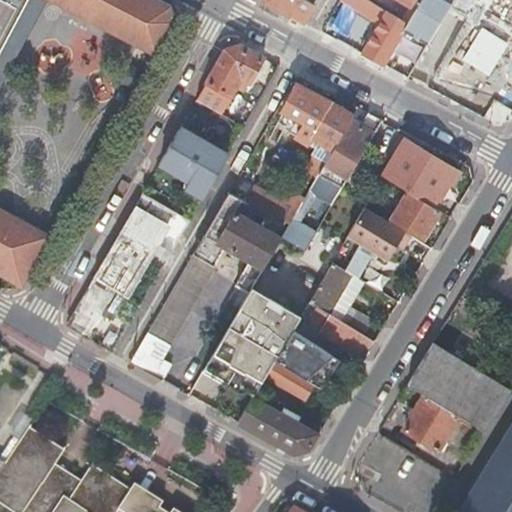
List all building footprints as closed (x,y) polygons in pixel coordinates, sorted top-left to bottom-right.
[(0,88),(47,0),(29,0),(0,54),(0,88)] [(54,0),(154,53),(172,22),(168,8),(152,0),(0,0),(0,270),(22,283),(48,237),(0,209),(0,54),(29,0),(54,0)] [(264,0),(265,3),(290,16),(299,0),(264,0)] [(353,8),(358,0),(340,0),(340,1),(353,8)] [(362,54),(383,65),(403,31),(407,23),(364,0),(358,0),(353,8),(380,24),(362,54)] [(394,0),(414,11),(420,0),(394,0)] [(452,2),(449,0),(420,0),(414,11),(407,23),(403,31),(427,44),(452,2)] [(242,91),(261,58),(239,46),(225,49),(196,101),(220,114),(230,96),(235,87),(242,91)] [(352,115),(296,85),(282,111),(304,124),(295,138),(317,150),(305,170),(316,177),(317,175),(328,156),(332,149),(349,121),(352,115)] [(380,121),(367,114),(362,123),(374,130),(380,121)] [(349,121),(332,149),(328,156),(317,175),(340,189),(372,134),(349,121)] [(179,140),(174,137),(161,161),(208,189),(224,161),(211,154),(213,148),(185,132),(179,140)] [(459,172),(401,138),(393,151),(396,153),(382,177),(407,192),(433,207),(448,184),(451,186),(459,172)] [(255,187),(247,202),(289,224),(303,200),(287,192),(282,201),(255,187)] [(66,325),(86,337),(106,301),(110,303),(116,306),(125,290),(151,245),(155,248),(153,251),(158,254),(162,247),(170,249),(188,218),(143,192),(66,325)] [(242,200),(228,192),(192,254),(206,262),(217,242),(235,212),(242,200)] [(433,207),(407,192),(390,219),(422,238),(439,211),(433,207)] [(409,236),(363,208),(347,235),(388,258),(397,243),(402,246),(409,236)] [(280,238),(235,212),(217,242),(258,266),(249,281),(254,284),(280,238)] [(206,262),(192,254),(147,332),(168,345),(214,267),(206,262)] [(332,262),(309,302),(324,311),(328,313),(349,280),(354,283),(357,278),(332,262)] [(254,284),(249,281),(243,277),(240,283),(251,289),(254,284)] [(251,289),(204,370),(226,383),(252,398),(264,377),(274,361),(292,330),(299,318),(251,289)] [(110,303),(106,301),(86,337),(90,339),(110,303)] [(364,359),(374,342),(328,313),(324,311),(322,316),(327,320),(320,331),(364,359)] [(334,357),(292,330),(274,361),(305,379),(312,383),(317,386),(334,357)] [(147,332),(130,363),(161,380),(169,365),(161,360),(168,345),(147,332)] [(509,391),(432,343),(406,384),(423,395),(458,417),(483,433),(509,391)] [(317,386),(321,389),(339,360),(334,357),(317,386)] [(274,361),(264,377),(302,399),(312,383),(305,379),(274,361)] [(510,392),(509,391),(483,433),(485,434),(510,392)] [(458,417),(423,395),(402,428),(436,450),(458,417)] [(252,398),(238,423),(294,454),(308,451),(322,428),(283,407),(280,411),(252,398)] [(511,511),(511,423),(457,511),(458,511),(511,511)] [(2,465),(0,468),(0,503),(12,511),(162,511),(131,490),(130,492),(91,466),(81,481),(55,464),(64,451),(28,427),(2,465)]
